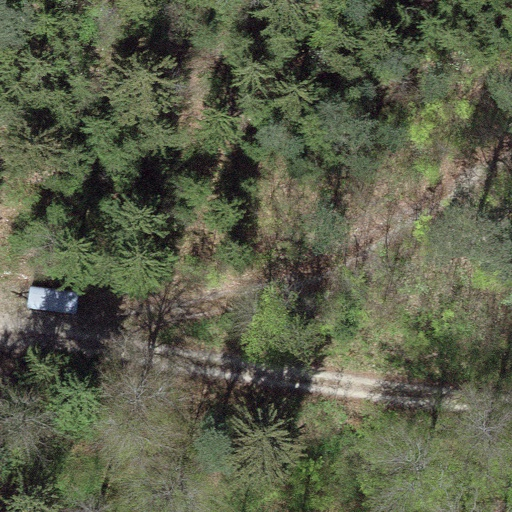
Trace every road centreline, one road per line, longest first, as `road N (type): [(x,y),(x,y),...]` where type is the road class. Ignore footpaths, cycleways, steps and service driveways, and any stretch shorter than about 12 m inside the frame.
road 1 (track): [(0,337),(92,339),(386,388),(511,399)]
road 2 (track): [(511,156),(327,269),(270,291),(151,314),(92,339)]
